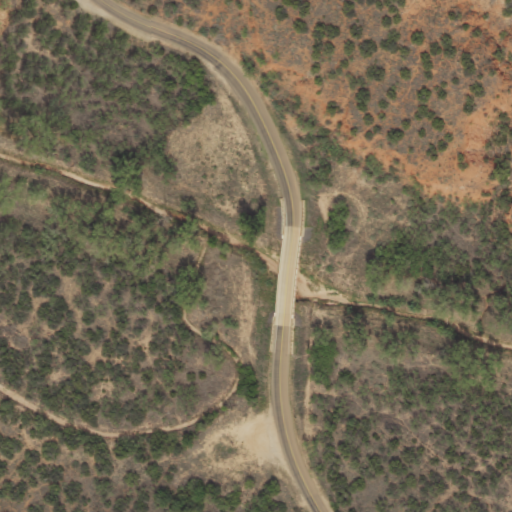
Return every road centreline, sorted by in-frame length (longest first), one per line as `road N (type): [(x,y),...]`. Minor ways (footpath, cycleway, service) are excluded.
road 1 (tertiary): [(101,0),(209,52),(237,78),(291,189),(294,238)]
road 2 (tertiary): [(287,312),(286,431),(323,511)]
